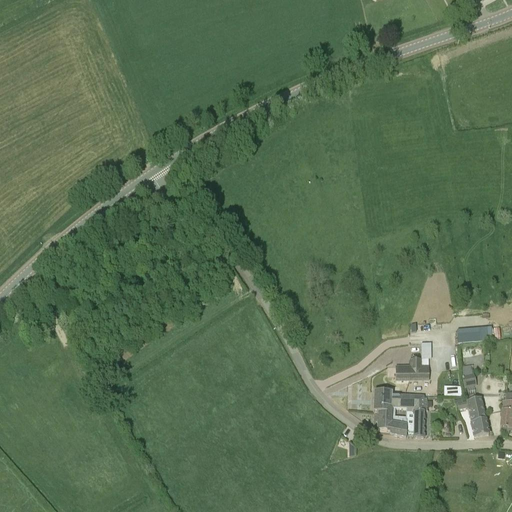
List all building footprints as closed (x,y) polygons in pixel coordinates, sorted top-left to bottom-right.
[(473,344),(491,343),(490,330),(472,332),(473,344)] [(409,361),(409,367),(408,367),(408,383),(421,383),(421,367),(421,361),(409,361)] [(462,379),(464,390),(476,387),(473,376),(462,379)] [(414,439),(424,440),(423,413),(422,399),(392,398),(392,393),(390,393),(374,393),(373,414),(378,414),(377,432),(389,434),(389,436),(406,439),(406,427),(406,421),(415,422),(414,439)] [(504,403),(501,434),(508,435),(508,429),(511,429),(511,394),(506,394),(505,403),(504,403)] [(471,424),(485,421),(480,399),(467,402),(471,424)] [(474,439),(475,439),(488,437),(485,421),(471,424),(474,438),(474,437),(474,439)]
